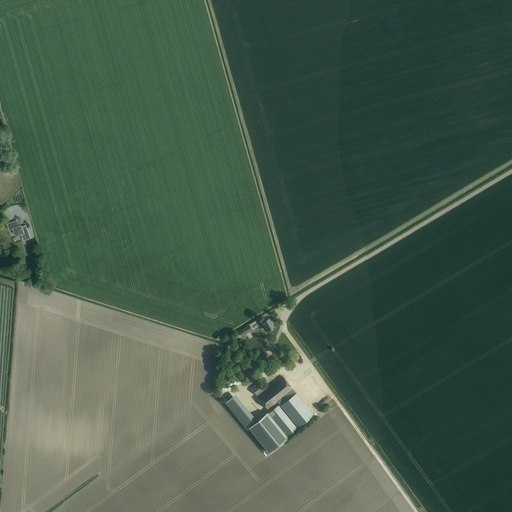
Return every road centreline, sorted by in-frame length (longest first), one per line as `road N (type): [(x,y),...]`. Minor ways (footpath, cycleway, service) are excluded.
road 1 (unclassified): [(283,319),(300,298),(511,170)]
road 2 (track): [(415,511),(283,319)]
